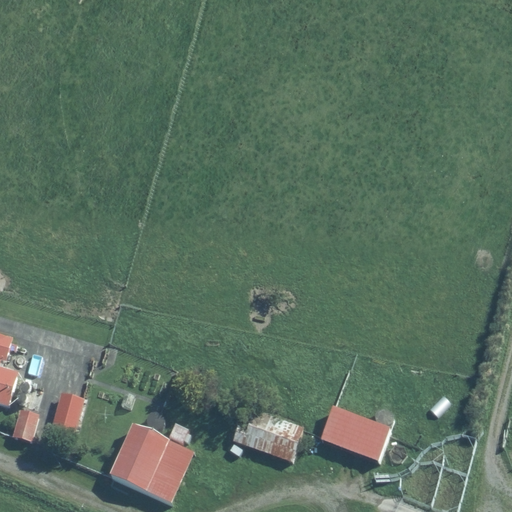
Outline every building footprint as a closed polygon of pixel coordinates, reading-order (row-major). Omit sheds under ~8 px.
[(0,408),(8,411),(18,377),(3,373),(12,339),(0,335),(0,408)] [(83,402),(58,396),(50,429),(75,435),(83,402)] [(245,408),(232,442),(292,465),(305,431),(245,408)] [(391,434),(330,408),(317,440),(378,466),(391,434)] [(39,417),(19,413),(13,440),(33,445),(39,417)] [(172,507),(195,457),(130,427),(107,477),(172,507)]
